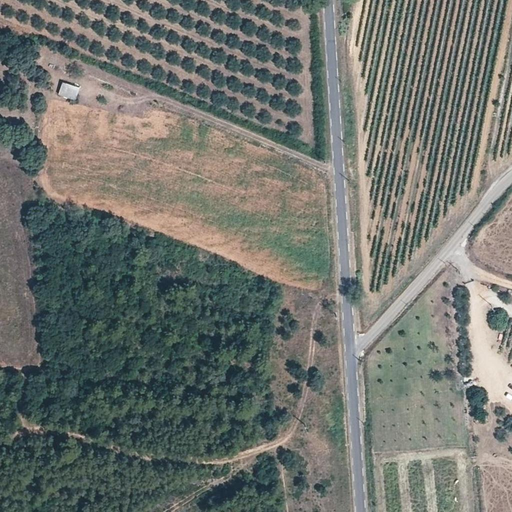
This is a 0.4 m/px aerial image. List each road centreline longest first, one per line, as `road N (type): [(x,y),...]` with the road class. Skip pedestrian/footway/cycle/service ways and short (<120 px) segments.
road 1 (tertiary): [(327,0),(348,360)]
road 2 (tertiary): [(511,178),(348,360)]
road 3 (tertiary): [(348,360),(357,511)]
